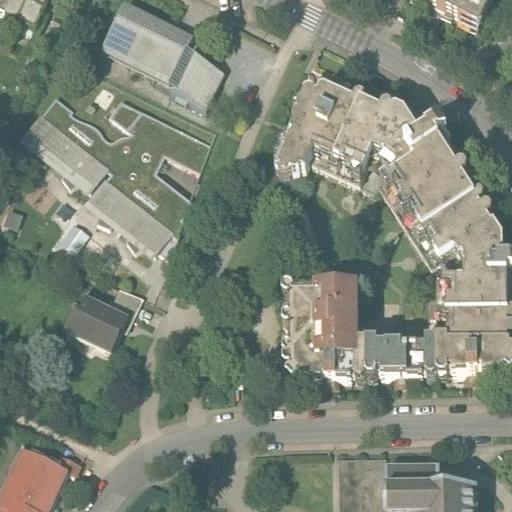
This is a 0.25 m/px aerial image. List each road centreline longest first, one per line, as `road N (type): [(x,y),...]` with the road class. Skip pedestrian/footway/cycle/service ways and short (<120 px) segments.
road 1 (residential): [(511,457),(205,462),(157,478),(118,511)]
road 2 (tertiary): [(199,0),(456,128),(511,180)]
